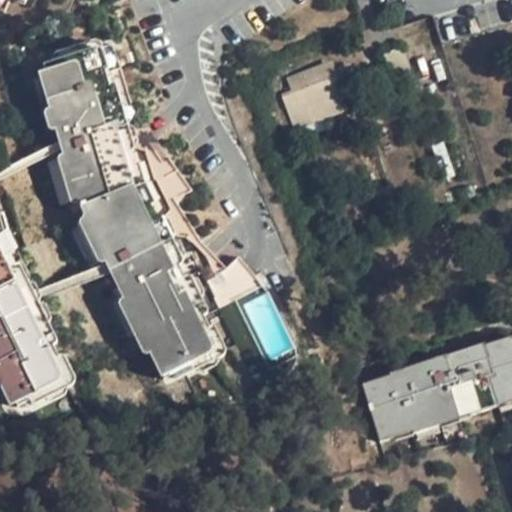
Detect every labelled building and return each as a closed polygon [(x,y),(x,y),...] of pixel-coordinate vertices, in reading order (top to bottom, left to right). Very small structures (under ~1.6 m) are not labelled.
[(140,186),(132,167),(137,165),(127,141),(116,146),(110,131),(121,126),(100,72),(95,74),(86,51),(27,74),(31,84),(26,86),(49,145),(56,143),(64,164),(58,166),(74,207),(76,207),(78,211),(85,208),(140,186)] [(299,97),(304,110),(325,102),(330,115),(362,103),(358,90),(360,89),(353,68),(335,74),(331,65),(293,79),(299,97)] [(299,97),(294,98),(299,112),(304,110),(299,97)] [(291,114),(299,112),(294,98),(286,101),(291,114)] [(180,170),(157,179),(168,203),(195,190),(180,170)] [(149,183),(140,186),(147,204),(152,202),(155,205),(158,204),(159,197),(153,184),(149,183)] [(118,281),(119,284),(180,262),(159,215),(155,205),(152,202),(147,204),(140,186),(85,208),(88,214),(86,215),(107,260),(118,256),(122,263),(121,267),(124,279),(118,281)] [(165,215),(159,215),(180,262),(186,260),(188,259),(181,241),(177,241),(178,236),(170,218),(165,215)] [(3,233),(0,234),(0,243),(4,254),(9,254),(13,259),(16,251),(9,235),(5,233),(3,233)] [(0,329),(39,315),(16,266),(13,259),(9,254),(4,254),(0,243),(0,329)] [(107,260),(118,281),(124,279),(121,267),(122,263),(118,256),(107,260)] [(241,257),(207,278),(221,308),(259,283),(248,266),(241,257)] [(182,266),(180,262),(119,284),(164,379),(173,375),(217,353),(210,336),(214,333),(209,323),(201,304),(189,281),(182,266)] [(21,265),(16,266),(39,315),(49,311),(38,288),(34,288),(23,266),(21,265)] [(204,287),(189,281),(201,304),(209,323),(213,322),(214,318),(209,305),(210,300),(204,287)] [(53,320),(49,311),(39,315),(53,346),(59,341),(51,323),(53,320)] [(59,357),(53,346),(39,315),(0,329),(0,384),(10,406),(17,403),(64,381),(55,360),(59,357)] [(221,336),(214,333),(210,336),(217,353),(173,375),(176,382),(199,371),(204,373),(219,366),(221,360),(228,357),(229,352),(221,336)] [(359,386),(375,442),(388,438),(388,434),(403,430),(405,435),(434,427),(434,424),(468,413),(469,416),(495,409),(494,402),(509,398),(511,400),(511,351),(509,342),(481,350),(480,347),(387,374),(386,378),(359,386)] [(65,359),(59,357),(55,360),(64,381),(17,403),(19,406),(21,406),(22,407),(44,397),(52,399),(65,393),(69,384),(72,383),(73,378),(65,359)]
